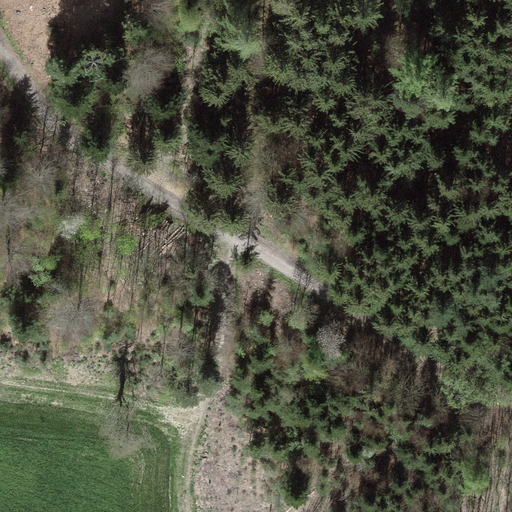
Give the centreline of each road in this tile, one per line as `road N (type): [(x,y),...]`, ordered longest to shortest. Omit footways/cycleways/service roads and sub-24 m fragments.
road 1 (track): [(511,379),(384,326),(75,141),(38,106),(0,44)]
road 2 (track): [(231,234),(200,511)]
